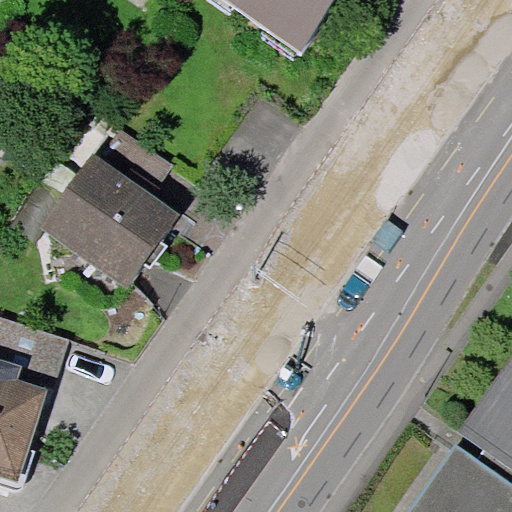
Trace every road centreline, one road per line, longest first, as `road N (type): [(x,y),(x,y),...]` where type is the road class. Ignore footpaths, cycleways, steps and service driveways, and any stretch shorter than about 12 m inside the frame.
road 1 (residential): [(418,0),(62,511)]
road 2 (primary): [(264,511),(511,153)]
